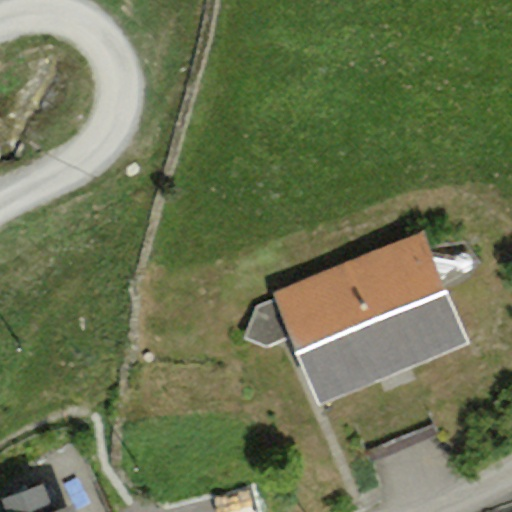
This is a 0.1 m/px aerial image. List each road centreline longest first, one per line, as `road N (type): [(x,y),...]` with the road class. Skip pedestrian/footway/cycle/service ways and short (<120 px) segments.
road 1 (track): [(0,151),(18,120),(61,88),(76,39),(61,16),(0,3)]
road 2 (unclassified): [(395,511),(511,462)]
